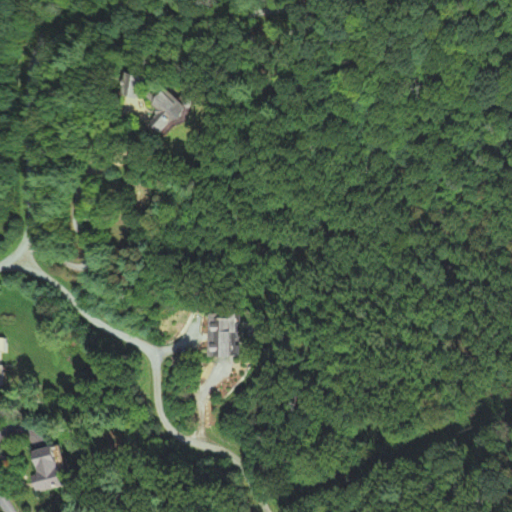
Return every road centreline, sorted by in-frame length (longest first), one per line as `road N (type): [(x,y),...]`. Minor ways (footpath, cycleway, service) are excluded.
road 1 (residential): [(0,265),(17,256),(27,235),(29,77),(53,35),(100,14),(175,18),(267,9)]
road 2 (residential): [(17,256),(92,321),(147,350),(163,422),(233,457),(267,511)]
